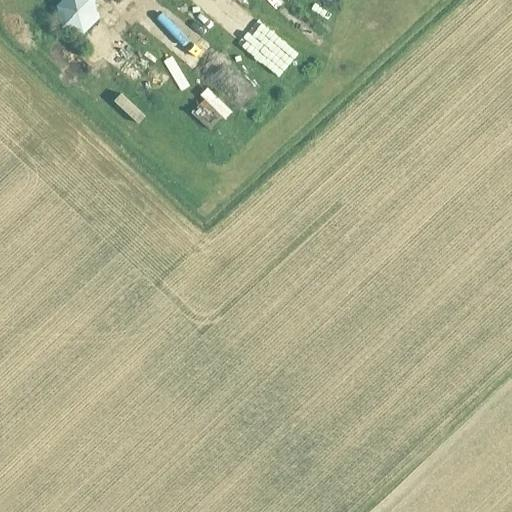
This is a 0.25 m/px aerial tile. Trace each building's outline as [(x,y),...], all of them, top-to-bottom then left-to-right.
[(60,0),(55,9),(87,32),(105,6),(95,0),(60,0)] [(309,28),(316,21),(303,8),(296,15),(309,28)] [(268,18),(255,32),(284,59),(297,44),(268,18)] [(215,84),(201,100),(218,114),(232,99),(215,84)] [(269,131),(289,107),(281,102),(262,126),(269,131)]
